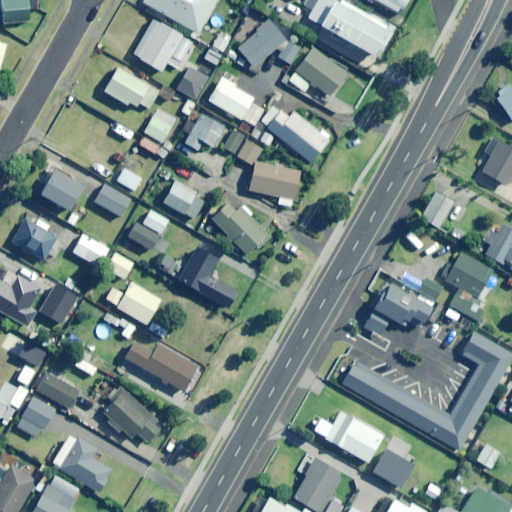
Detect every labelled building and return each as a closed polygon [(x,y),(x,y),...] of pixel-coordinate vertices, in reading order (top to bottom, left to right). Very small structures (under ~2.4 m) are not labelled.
[(1,0),(3,23),(28,21),(26,0),(1,0)] [(197,35),(218,0),(143,0),(142,3),(197,35)] [(348,0),(305,0),(305,1),(313,5),(306,18),(377,57),(395,25),(348,0)] [(373,0),(399,14),(406,0),(373,0)] [(253,68),(285,40),(266,18),(254,28),(258,33),(238,50),(253,68)] [(181,70),(197,43),(161,23),(140,59),(161,72),(167,62),(181,70)] [(222,53),(230,40),(220,34),(212,46),(222,53)] [(302,47),(291,40),(280,57),(291,64),(302,47)] [(330,96),(347,72),(312,47),(289,80),(305,91),(311,83),(330,96)] [(149,109),(159,92),(118,68),(104,91),(135,109),(139,103),(149,109)] [(190,68),(177,87),(194,98),(206,78),(190,68)] [(243,118),(254,125),(263,109),(252,103),(254,100),(234,87),(236,84),(222,75),(207,100),(241,121),(243,118)] [(511,86),(510,84),(499,92),(496,98),(511,119),(511,86)] [(292,112),(288,118),(273,106),(260,123),(311,162),(328,140),(292,112)] [(174,121),(158,111),(138,144),(154,154),(174,121)] [(201,114),(196,124),(187,119),(181,129),(190,134),(181,150),(193,157),(202,142),(212,147),(224,127),(201,114)] [(234,153),(243,137),(231,131),(222,147),(234,153)] [(269,145),(273,137),(262,131),(258,140),(269,145)] [(253,164),(262,147),(247,139),(238,156),(253,164)] [(507,186),(511,176),(511,148),(499,141),(482,172),(507,186)] [(113,179),(135,190),(142,178),(133,173),(136,168),(123,161),(113,179)] [(291,207),(300,172),(255,161),(248,190),(279,197),(278,204),(291,207)] [(69,210),(83,186),(55,169),(41,193),(69,210)] [(194,196),(196,192),(175,181),(163,203),(194,219),(204,201),(194,196)] [(121,217),(131,199),(103,184),(94,202),(121,217)] [(438,227),(453,203),(435,192),(421,217),(438,227)] [(227,202),(210,220),(214,224),(209,230),(217,237),(219,235),(236,252),(240,249),(247,255),(258,243),(261,246),(270,237),(249,216),(250,215),(242,206),(236,211),(227,202)] [(151,249),(168,221),(151,210),(143,223),(139,221),(129,236),(151,249)] [(37,219),(35,224),(24,218),(11,241),(45,260),(49,252),(54,255),(59,248),(49,242),(53,236),(46,232),(49,226),(37,219)] [(98,267),(108,249),(65,224),(55,242),(98,267)] [(511,230),(503,225),(485,256),(503,266),(505,263),(508,264),(507,266),(511,269),(511,230)] [(200,293),(219,260),(196,248),(178,280),(200,293)] [(124,280),(133,264),(115,253),(106,269),(124,280)] [(460,253),(446,279),(462,288),(451,308),(476,322),(483,308),(480,306),(489,290),(484,286),(492,271),(460,253)] [(0,311),(20,324),(41,289),(18,276),(11,287),(0,280),(0,311)] [(79,283),(69,276),(63,284),(72,291),(79,283)] [(436,299),(442,288),(426,279),(419,290),(436,299)] [(146,324),(160,300),(131,283),(124,295),(112,288),(105,300),(146,324)] [(371,309),(388,318),(398,323),(399,322),(404,325),(407,321),(417,327),(428,309),(429,308),(428,307),(427,306),(389,284),(386,290),(380,287),(370,305),(372,307),(371,309)] [(64,310),(73,295),(55,285),(46,300),(64,310)] [(75,316),(85,298),(77,294),(67,312),(75,316)] [(440,343),(454,318),(443,311),(429,337),(440,343)] [(129,339),(135,328),(127,323),(120,333),(129,339)] [(352,364),(341,382),(459,450),(511,356),(511,352),(473,331),(462,350),(483,362),(450,420),(352,364)] [(159,344),(153,353),(135,342),(125,358),(182,392),(197,367),(159,344)] [(19,387),(22,382),(10,374),(0,390),(0,419),(8,424),(28,392),(19,387)] [(69,408),(78,391),(47,374),(38,391),(69,408)] [(114,400),(102,414),(131,438),(136,433),(148,443),(163,426),(117,387),(109,396),(114,400)] [(39,439),(55,409),(33,397),(16,427),(39,439)] [(368,462),(382,436),(340,412),(326,438),(368,462)] [(112,470),(92,458),(98,449),(70,433),(52,464),(99,492),(112,470)] [(490,469),(500,453),(486,444),(476,460),(490,469)] [(319,511),(322,511),(342,474),(314,459),(293,498),(319,511)] [(0,511),(17,511),(36,479),(10,465),(0,482),(0,511)] [(74,511),(70,509),(75,499),(67,494),(71,487),(59,480),(55,488),(49,484),(32,511),(74,511)] [(460,511),(511,511),(511,507),(476,486),(460,511)] [(294,511),(270,499),(263,511),(294,511)] [(360,511),(350,507),(347,511),(423,511),(411,505),(409,509),(394,500),(387,511),(360,511)]
